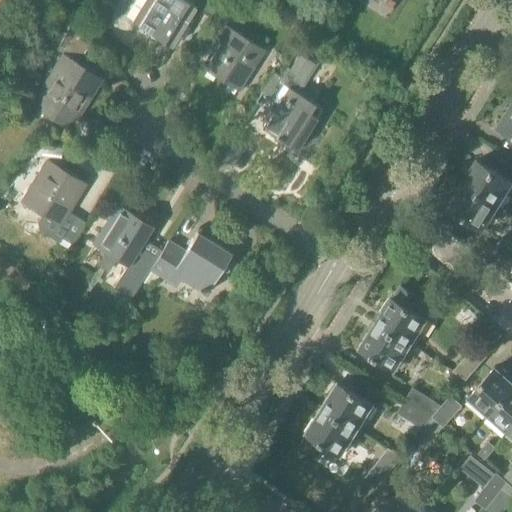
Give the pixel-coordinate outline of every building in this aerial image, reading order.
[(0,0),(0,19),(15,0),(0,0)] [(171,48),(196,10),(180,0),(147,0),(132,23),(171,48)] [(207,0),(202,9),(214,16),(223,0),(207,0)] [(218,11),(204,33),(221,43),(204,69),(238,90),(264,50),(224,24),(228,18),(218,11)] [(101,78),(77,63),(88,45),(66,31),(55,49),(63,54),(32,104),(70,128),(101,78)] [(301,84),(315,63),(299,53),(289,69),(286,67),(280,77),(273,73),(260,93),(274,102),(269,110),(272,112),(262,128),(295,149),(321,109),(294,92),(300,83),(301,84)] [(511,135),(511,106),(499,127),(511,135)] [(67,211),(85,183),(48,160),(22,201),(43,214),(38,222),(40,229),(65,245),(70,243),(72,243),(85,222),(67,211)] [(496,206),(511,181),(477,160),(462,185),(496,206)] [(481,229),(496,206),(462,185),(447,207),(481,229)] [(149,269),(168,240),(167,239),(161,249),(145,239),(153,225),(119,204),(93,245),(126,266),(122,272),(139,284),(148,269),(149,269)] [(168,240),(149,269),(176,286),(180,279),(204,294),(230,253),(197,232),(185,250),(168,240)] [(391,296),(375,323),(414,347),(421,336),(417,333),(426,318),(410,308),(417,296),(401,285),(393,297),(391,296)] [(375,323),(359,348),(393,370),(401,375),(410,360),(407,358),(414,347),(375,323)] [(455,370),(466,379),(485,357),(474,347),(455,370)] [(490,415),(511,389),(511,383),(494,367),(469,396),(490,415)] [(364,418),(373,403),(339,381),(322,407),(361,432),(368,420),(364,418)] [(432,416),(441,405),(413,387),(405,399),(432,416)] [(509,431),(511,427),(511,389),(490,415),(509,431)] [(463,405),(452,396),(451,394),(441,405),(432,416),(443,426),(444,427),(463,405)] [(422,428),(432,416),(405,399),(402,404),(398,413),(422,428)] [(354,443),(361,432),(322,407),(306,433),(307,434),(300,445),(317,456),(324,445),(341,455),(350,440),(354,443)] [(423,452),(443,426),(432,416),(422,428),(411,442),(423,452)] [(478,453),(485,460),(496,447),(489,441),(478,453)] [(376,488),(400,457),(389,448),(364,479),(376,488)] [(486,509),(507,482),(496,472),(475,500),(486,509)] [(490,511),(502,511),(511,500),(511,486),(507,482),(486,509),(490,511)] [(414,511),(406,506),(412,499),(400,490),(395,497),(394,496),(382,511),(414,511)]
